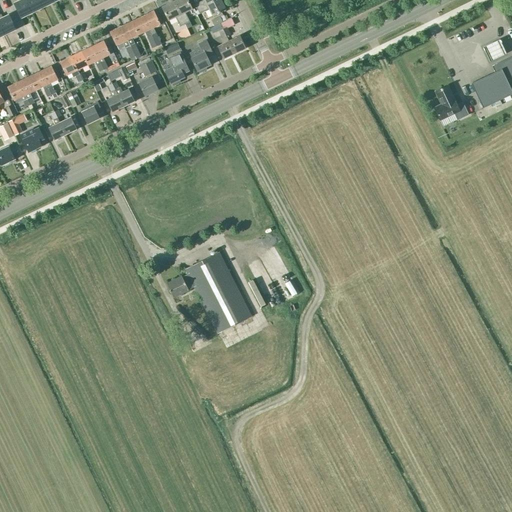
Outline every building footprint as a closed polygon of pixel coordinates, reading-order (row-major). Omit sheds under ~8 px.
[(14,4),(16,8),(21,17),(31,12),(25,0),(19,0),(20,1),(14,4)] [(25,0),(31,12),(42,7),(38,0),(25,0)] [(192,9),(187,0),(175,0),(173,1),(184,24),(189,22),(185,13),(192,9)] [(202,0),(195,4),(197,8),(197,9),(214,0),(202,0)] [(214,0),(197,9),(199,14),(209,9),(212,16),(226,9),(221,0),(214,0)] [(173,1),(162,7),(168,20),(175,17),(180,27),(184,24),(173,1)] [(142,16),(149,29),(160,24),(153,11),(142,16)] [(0,25),(4,34),(15,29),(8,15),(3,18),(1,14),(0,14),(0,25)] [(138,35),(144,32),(152,48),(161,44),(156,33),(151,35),(149,29),(142,16),(131,21),(138,35)] [(211,21),(214,26),(223,22),(220,16),(211,21)] [(131,21),(121,26),(127,40),(135,56),(140,53),(132,37),(138,35),(131,21)] [(127,40),(121,26),(110,32),(116,45),(122,42),(130,58),(135,56),(127,40)] [(167,32),(171,40),(178,36),(174,29),(167,32)] [(239,36),(228,41),(234,53),(245,48),(239,36)] [(206,40),(199,44),(203,53),(191,58),(197,71),(198,71),(199,73),(206,70),(205,67),(210,65),(207,58),(213,55),(206,40)] [(110,54),(103,41),(92,46),(104,70),(107,68),(103,58),(110,54)] [(228,41),(217,46),(223,59),(234,53),(228,41)] [(88,65),(94,62),(99,72),(104,70),(92,46),(81,51),(88,65)] [(88,65),(81,51),(70,57),(77,70),(88,65)] [(180,53),(173,56),(177,65),(165,71),(171,84),(172,83),(173,86),(180,82),(179,80),(184,77),(181,72),(187,69),(180,53)] [(495,72),(471,84),(482,108),(511,93),(511,56),(492,66),(495,72)] [(70,57),(60,62),(66,75),(77,70),(70,57)] [(140,66),(145,76),(156,71),(149,57),(139,63),(140,66)] [(51,66),(40,71),(51,95),(55,93),(50,83),(57,79),(51,66)] [(118,70),(123,82),(130,79),(124,67),(118,70)] [(51,95),(40,71),(29,76),(36,90),(42,87),(47,97),(51,95)] [(157,75),(139,83),(145,96),(158,90),(155,84),(160,82),(157,75)] [(36,90),(29,76),(18,82),(30,105),(34,103),(31,96),(29,93),(36,90)] [(99,88),(107,84),(103,78),(96,82),(99,88)] [(18,82),(7,87),(14,100),(20,97),(22,101),(25,107),(30,105),(18,82)] [(115,82),(112,83),(123,107),(134,101),(128,89),(123,92),(120,87),(118,88),(115,82)] [(112,83),(108,85),(110,91),(109,92),(112,97),(106,100),(112,112),(123,107),(112,83)] [(435,91),(441,104),(432,108),(439,121),(454,114),(457,120),(468,115),(462,102),(456,105),(447,85),(435,91)] [(75,90),(67,94),(73,107),(80,103),(75,90)] [(64,95),(59,97),(65,108),(70,105),(64,95)] [(81,110),(82,112),(81,112),(87,124),(99,118),(97,114),(102,112),(97,102),(81,110)] [(5,108),(9,117),(16,114),(11,105),(5,108)] [(60,122),(57,118),(61,116),(58,110),(50,113),(53,119),(52,120),(55,125),(48,128),(54,140),(65,134),(60,122)] [(17,117),(8,121),(14,135),(22,132),(19,124),(20,123),(17,117)] [(76,129),(70,117),(60,122),(65,134),(76,129)] [(8,122),(2,125),(7,136),(13,133),(8,122)] [(35,133),(22,139),(28,152),(41,146),(39,141),(44,139),(39,127),(33,130),(35,133)] [(13,144),(0,150),(0,162),(1,165),(14,159),(12,154),(17,152),(13,144)] [(283,300),(296,293),(273,250),(260,257),(283,300)] [(219,252),(185,269),(188,276),(183,278),(181,276),(166,284),(173,298),(188,290),(188,289),(193,286),(217,333),(251,316),(219,252)] [(267,294),(263,296),(268,308),(279,302),(266,277),(260,280),(267,294)]
